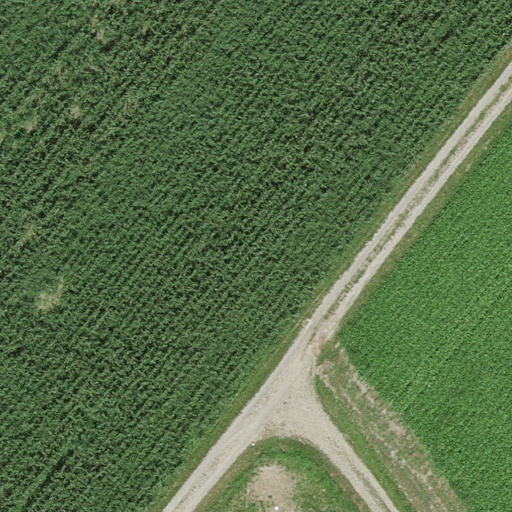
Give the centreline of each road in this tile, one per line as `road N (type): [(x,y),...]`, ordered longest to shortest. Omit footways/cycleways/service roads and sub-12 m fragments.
road 1 (track): [(285,393),(380,253),(511,93)]
road 2 (track): [(386,511),(285,393),(174,511)]
